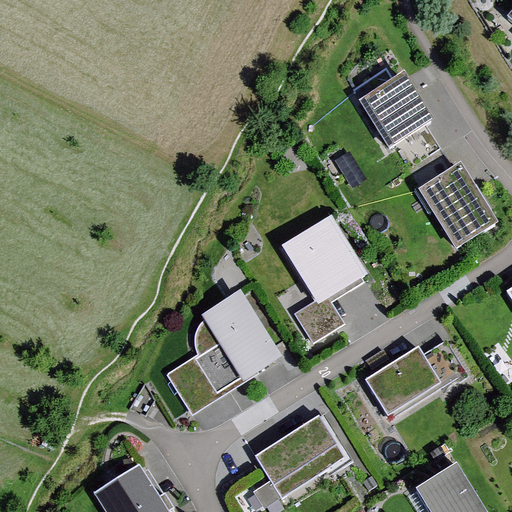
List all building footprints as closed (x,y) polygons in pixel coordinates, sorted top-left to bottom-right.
[(511,2),(498,17),(511,29),(511,2)] [(435,126),(405,79),(360,107),(390,155),(435,126)] [(498,229),(462,170),(419,195),(456,255),(498,229)] [(361,282),(327,224),(274,254),(305,305),(291,313),(309,344),(336,329),(322,305),(361,282)] [(511,288),(501,296),(511,313),(511,288)] [(274,362),(237,299),(193,323),(209,347),(157,379),(184,418),(274,362)] [(457,376),(437,345),(414,361),(404,347),(349,384),(379,429),(457,376)] [(347,462),(319,416),(248,460),(276,505),(347,462)] [(484,511),(459,469),(411,497),(420,511),(484,511)] [(164,511),(141,474),(97,500),(104,511),(164,511)]
